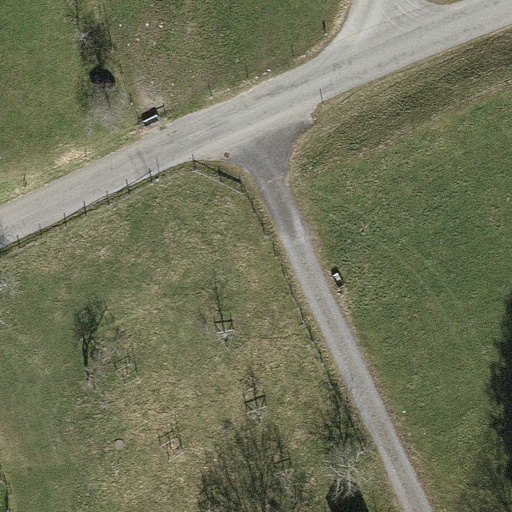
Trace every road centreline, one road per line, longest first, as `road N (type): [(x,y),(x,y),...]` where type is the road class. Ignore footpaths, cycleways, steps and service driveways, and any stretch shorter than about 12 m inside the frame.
road 1 (unclassified): [(0,228),(243,116),(511,7)]
road 2 (track): [(418,511),(243,116)]
